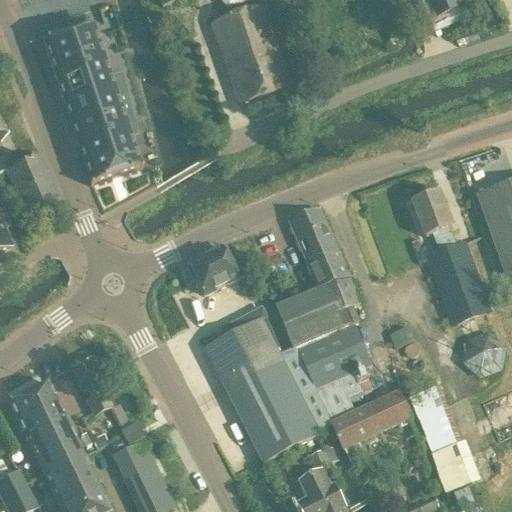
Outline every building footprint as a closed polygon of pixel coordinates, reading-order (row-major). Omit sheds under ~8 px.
[(157,0),(160,9),(192,0),(157,0)] [(215,0),(227,11),(247,4),(247,0),(215,0)] [(424,0),(435,24),(464,11),(458,0),(424,0)] [(238,108),(288,91),(259,9),(209,27),(238,108)] [(148,21),(147,21),(151,35),(154,35),(167,31),(163,16),(148,21)] [(47,43),(41,45),(57,93),(65,115),(70,130),(64,132),(74,156),(78,154),(78,156),(88,185),(88,187),(91,186),(137,170),(138,171),(140,170),(140,168),(139,168),(126,128),(132,125),(119,76),(109,80),(92,28),(87,30),(82,31),(78,20),(48,30),(52,41),(47,43)] [(511,186),(477,199),(511,297),(511,186)] [(453,328),(491,314),(466,247),(457,250),(449,230),(452,230),(439,196),(413,206),(426,240),(433,237),(440,256),(427,261),(453,328)] [(290,225),(318,293),(275,312),(292,353),(355,327),(352,321),(351,322),(347,312),(359,307),(348,281),(350,280),(321,212),(290,225)] [(3,231),(9,228),(3,214),(0,215),(0,252),(11,249),(3,231)] [(225,260),(221,253),(186,269),(187,270),(184,272),(190,284),(193,283),(201,299),(235,283),(232,276),(241,272),(233,256),(225,260)] [(225,342),(205,353),(204,353),(262,466),(321,435),(331,428),(313,391),(297,352),(292,353),(282,356),(261,312),(229,328),(225,342)] [(371,362),(355,327),(297,352),(313,391),(331,428),(355,417),(347,401),(362,394),(354,376),(361,373),(359,368),(371,362)] [(401,333),(390,338),(397,352),(408,347),(401,333)] [(406,349),(405,353),(408,359),(412,361),(418,358),(420,353),(417,347),(413,346),(406,349)] [(26,396),(61,468),(81,458),(46,386),(26,396)] [(422,428),(432,456),(457,446),(446,417),(435,391),(411,400),(422,428)] [(400,395),(355,417),(331,428),(344,453),(411,421),(400,395)] [(61,468),(26,396),(6,406),(41,477),(61,468)] [(111,411),(103,396),(85,405),(92,420),(111,411)] [(143,441),(135,426),(120,434),(127,449),(143,441)] [(136,511),(174,511),(142,444),(111,459),(136,511)] [(321,452),(308,459),(315,470),(327,464),(321,452)] [(58,511),(107,511),(81,458),(61,468),(41,477),(58,511)] [(338,511),(344,509),(345,511),(346,511),(335,488),(331,490),(323,474),(301,485),(309,501),(299,506),(301,511),(338,511)] [(0,502),(5,511),(31,511),(36,510),(17,475),(0,483),(0,502)] [(434,499),(405,511),(438,511),(439,511),(434,499)]
